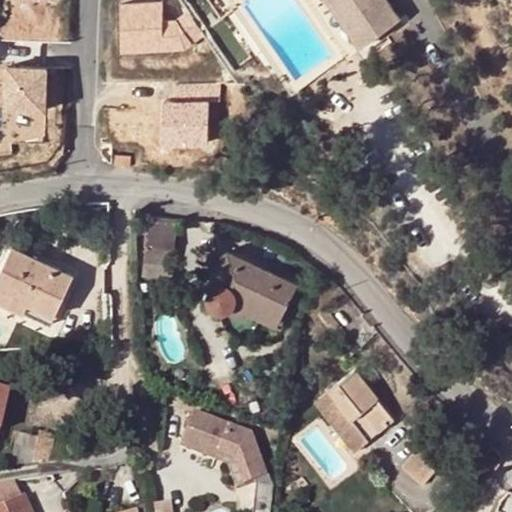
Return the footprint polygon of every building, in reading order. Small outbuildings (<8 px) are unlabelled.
[(210,0),(222,16),(241,3),(295,83),(334,57),(338,63),(398,19),(385,0),(210,0)] [(46,68),(7,69),(8,111),(47,110),(46,68)] [(132,156),(114,155),(114,163),(131,163),(132,156)] [(147,245),(177,248),(178,220),(149,216),(147,245)] [(147,245),(146,260),(176,263),(177,248),(147,245)] [(74,274),(14,246),(0,275),(0,302),(25,313),(28,305),(54,317),(74,274)] [(299,283),(228,249),(210,286),(209,288),(207,291),(207,295),(207,299),(208,302),(210,306),(213,308),(216,310),(219,312),(223,312),(227,312),(243,319),(246,313),(278,327),(299,283)] [(175,278),(176,263),(146,260),(145,274),(175,278)] [(54,317),(28,305),(25,313),(50,325),(54,317)] [(355,369),(314,401),(354,453),(395,420),(355,369)] [(0,442),(12,392),(0,389),(0,442)] [(218,452),(235,458),(245,485),(254,481),(267,477),(251,434),(193,413),(180,449),(214,461),(218,452)] [(44,431),(43,437),(37,462),(56,459),(61,434),(44,431)] [(37,462),(43,437),(18,432),(11,466),(37,462)] [(421,488),(439,469),(420,451),(401,470),(421,488)] [(214,461),(228,466),(236,488),(245,485),(235,458),(218,452),(214,461)] [(254,481),(256,485),(270,487),(267,477),(254,481)] [(271,511),(274,487),(270,487),(256,485),(253,511),(271,511)] [(34,511),(27,495),(0,508),(0,511),(34,511)]
